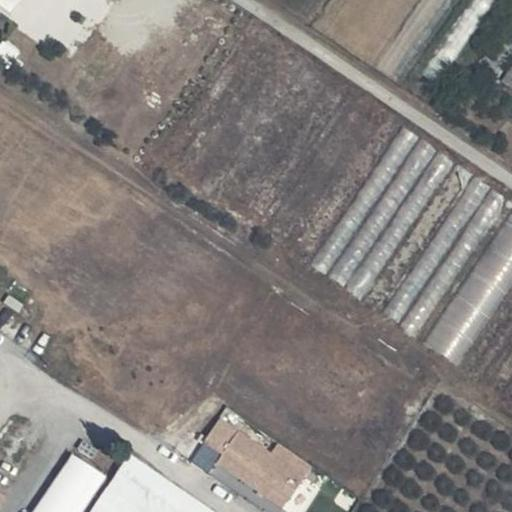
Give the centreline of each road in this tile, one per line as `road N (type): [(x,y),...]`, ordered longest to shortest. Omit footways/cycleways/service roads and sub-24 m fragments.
road 1 (unclassified): [(240,0),(511,181)]
road 2 (unknown): [(0,352),(234,511)]
